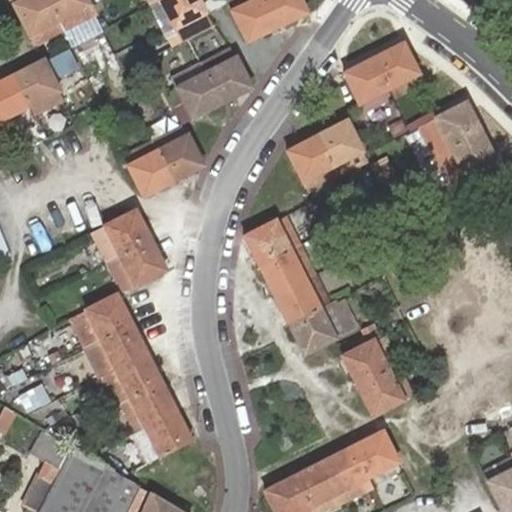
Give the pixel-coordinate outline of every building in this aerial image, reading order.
[(17,12),(29,36),(58,20),(47,0),(21,0),(13,4),(17,12)] [(47,0),(58,20),(88,6),(84,0),(47,0)] [(198,0),(157,0),(149,5),(167,38),(177,33),(175,28),(198,17),(205,13),(198,0)] [(262,0),(233,0),(227,3),(231,12),(243,36),(246,43),(261,36),(276,29),(262,0)] [(302,8),(298,0),(262,0),(276,29),(292,22),(306,15),(302,8)] [(511,0),(499,0),(496,5),(496,10),(499,16),(504,19),(507,20),(511,18),(511,0)] [(88,6),(58,20),(64,30),(93,16),(88,6)] [(175,28),(177,33),(208,18),(205,13),(198,17),(175,28)] [(58,20),(29,36),(34,45),(64,30),(58,20)] [(387,90),(417,74),(405,51),(401,43),(387,51),(372,59),(387,90)] [(201,66),(205,74),(221,104),(236,97),(250,90),(247,83),(235,59),(230,51),(201,66)] [(391,98),(387,90),(372,59),(357,66),(343,73),(346,80),(358,104),(363,112),(391,98)] [(28,106),(58,91),(42,61),(12,75),(28,106)] [(205,74),(176,89),(187,113),(191,120),(206,112),(221,104),(205,74)] [(387,90),(391,98),(422,83),(417,74),(387,90)] [(0,120),(28,106),(12,75),(0,82),(0,120)] [(58,91),(28,106),(33,116),(62,101),(58,91)] [(442,153),(450,149),(481,133),(466,103),(420,127),(436,156),(438,155),(442,153)] [(331,167),(360,152),(348,128),(345,121),(330,128),(316,136),(331,167)] [(181,127),(166,135),(171,144),(186,137),(181,127)] [(481,133),(450,149),(442,153),(438,155),(436,156),(451,186),(496,162),(481,133)] [(156,152),(172,183),(187,175),(202,167),(198,161),(186,137),(171,144),(166,135),(151,142),(156,152)] [(331,167),(316,136),(301,143),(286,151),(289,158),(302,182),(331,167)] [(151,142),(122,157),(127,167),(156,152),(151,142)] [(158,190),(172,183),(156,152),(127,167),(139,191),(143,197),(158,190)] [(336,177),(366,162),(362,154),(360,152),(331,167),(336,176),(336,177)] [(331,167),(302,182),(306,189),(336,176),(331,167)] [(104,227),(92,234),(107,263),(119,257),(150,241),(142,226),(135,212),(128,215),(104,227)] [(258,267),(289,251),(297,247),(282,218),(274,222),(250,235),(242,238),(250,253),(258,267)] [(0,261),(9,258),(0,236),(0,261)] [(150,241),(119,257),(107,263),(122,292),(134,286),(158,274),(165,270),(158,257),(150,241)] [(304,281),(313,276),(297,247),(289,251),(258,267),(265,282),(272,296),(279,293),(304,281)] [(319,310),(327,305),(313,276),(304,281),(319,310)] [(279,293),(272,296),(279,310),(287,325),(319,310),(304,281),(279,293)] [(131,325),(123,310),(116,295),(110,299),(85,311),(76,316),(70,319),(85,348),(87,347),(90,346),(100,341),(131,325)] [(319,310),(287,325),(295,341),(302,355),(310,351),(332,340),(333,339),(346,332),(331,303),(327,305),(319,310)] [(139,357),(146,354),(139,340),(131,325),(100,341),(115,369),(139,357)] [(374,325),(365,329),(371,342),(372,342),(380,338),(374,325)] [(397,367),(399,365),(384,336),(380,338),(372,342),(387,371),(397,367)] [(90,346),(87,347),(102,376),(115,369),(100,341),(90,346)] [(387,371),(372,342),(371,342),(348,354),(340,358),(348,372),(356,387),(387,371)] [(130,398),(161,383),(153,368),(146,354),(139,357),(115,369),(102,376),(117,406),(120,403),(130,398)] [(402,401),(412,396),(397,367),(387,371),(356,387),(363,402),(371,416),(378,413),(402,401)] [(169,415),(175,412),(168,398),(161,383),(130,398),(145,427),(169,415)] [(41,386),(13,394),(19,413),(47,405),(41,386)] [(130,398),(120,403),(135,433),(145,427),(130,398)] [(0,435),(1,437),(14,414),(0,406),(0,435)] [(159,456),(190,441),(182,426),(175,412),(169,415),(145,427),(159,456)] [(135,433),(150,461),(159,456),(145,427),(135,433)] [(71,447),(43,432),(39,440),(67,455),(71,447)] [(366,439),(351,447),(367,478),(396,462),(384,439),(381,432),(366,439)] [(67,455),(39,440),(31,456),(52,467),(59,471),(67,455)] [(71,447),(67,455),(134,496),(138,487),(71,447)] [(367,478),(351,447),(337,455),(322,462),(326,469),(338,492),(367,478)] [(97,452),(88,457),(121,476),(130,472),(97,452)] [(37,511),(125,511),(134,496),(67,455),(59,471),(52,484),(37,511)] [(487,483),(511,470),(511,460),(483,475),(487,483)] [(326,469),(322,462),(309,468),(293,476),(309,507),(338,492),(326,469)] [(396,462),(367,478),(372,488),(401,473),(396,462)] [(59,471),(52,467),(45,480),(52,484),(59,471)] [(511,470),(487,483),(499,507),(501,511),(505,511),(511,509),(511,470)] [(35,511),(37,511),(52,484),(45,480),(36,476),(22,504),(35,511)] [(309,507),(293,476),(278,484),(263,491),(267,498),(274,511),(310,511),(308,508),(309,507)] [(367,478),(338,492),(343,503),(372,488),(367,478)] [(338,492),(309,507),(311,511),(324,511),(343,503),(338,492)] [(133,511),(180,511),(142,494),(133,511)]
